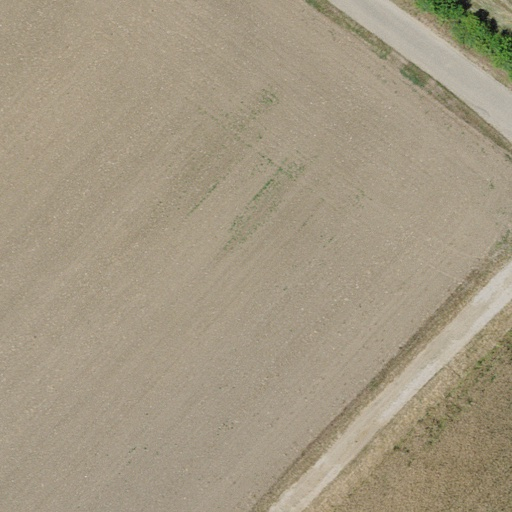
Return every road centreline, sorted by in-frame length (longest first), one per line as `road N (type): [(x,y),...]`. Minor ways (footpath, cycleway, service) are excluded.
road 1 (track): [(293,511),(511,274)]
road 2 (residential): [(511,107),(364,0)]
